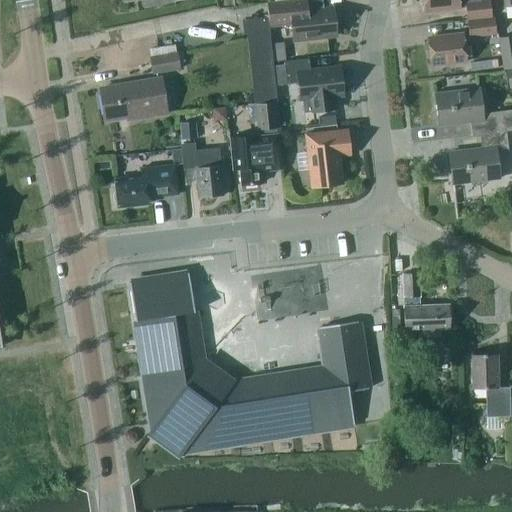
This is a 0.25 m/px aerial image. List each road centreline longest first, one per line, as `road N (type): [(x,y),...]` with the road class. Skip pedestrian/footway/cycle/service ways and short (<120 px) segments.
road 1 (residential): [(79,259),(390,220)]
road 2 (secondary): [(112,511),(79,259)]
road 3 (residential): [(390,220),(371,46),(383,0)]
road 4 (secondary): [(79,259),(37,84)]
road 5 (residential): [(390,220),(511,287)]
